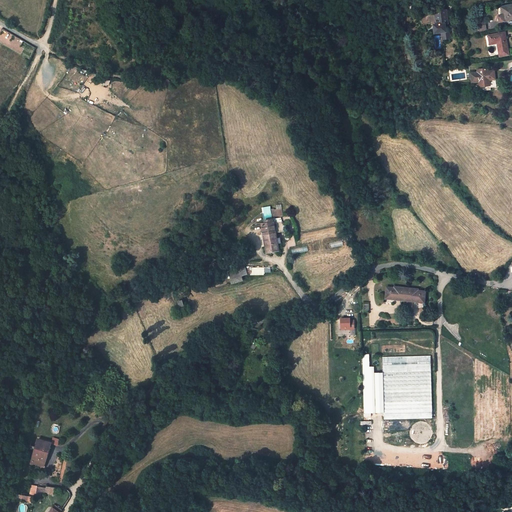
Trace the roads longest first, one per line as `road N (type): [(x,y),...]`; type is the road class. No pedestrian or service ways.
road 1 (unclassified): [(511,284),(379,265),(319,307),(221,333),(152,387),(107,436),(64,511)]
road 2 (track): [(379,265),(353,244),(342,204),(292,111),(256,84),(221,69),(114,75),(42,45)]
